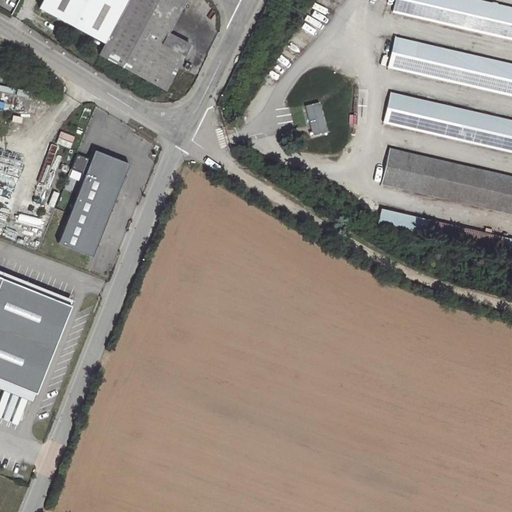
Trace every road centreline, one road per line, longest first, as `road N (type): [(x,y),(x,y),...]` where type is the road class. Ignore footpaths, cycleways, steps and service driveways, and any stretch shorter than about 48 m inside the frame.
road 1 (unclassified): [(30,511),(186,128)]
road 2 (track): [(242,175),(401,268),(511,304)]
road 3 (unknown): [(250,128),(293,164),(327,171),(357,160),(367,129),(366,79),(332,32)]
road 4 (unclassified): [(0,27),(143,112),(186,128)]
road 5 (unknown): [(126,102),(111,137),(134,160),(135,174),(103,258)]
road 6 (unclassified): [(186,128),(247,3)]
road 7 (unknown): [(0,247),(119,293)]
road 8 (unknown): [(250,128),(332,32)]
